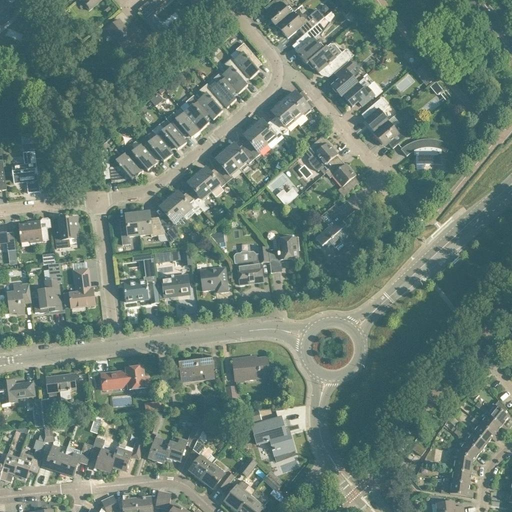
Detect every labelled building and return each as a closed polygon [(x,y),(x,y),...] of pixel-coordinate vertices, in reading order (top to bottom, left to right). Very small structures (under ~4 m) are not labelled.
[(0,0),(0,27),(3,28),(14,19),(15,11),(10,11),(11,5),(7,0),(6,0),(0,0)] [(82,0),(84,2),(82,3),(89,12),(99,3),(98,2),(99,0),(82,0)] [(154,0),(150,4),(157,12),(171,0),(187,0),(192,6),(198,0),(154,0)] [(270,20),(277,27),(293,13),(291,15),(285,8),(289,5),(285,0),(284,0),(275,0),(265,9),(269,14),(267,16),(270,20)] [(293,13),(277,27),(277,28),(278,27),(288,39),(299,29),(304,36),(313,28),(325,18),(319,11),(316,11),(306,20),(304,18),(302,18),(299,20),(293,13)] [(304,36),(296,42),(297,43),(302,50),(297,54),(307,66),(309,63),(324,51),(315,40),(321,35),(321,36),(325,31),(331,26),(330,24),(325,18),(313,28),(304,36)] [(128,31),(119,21),(108,30),(117,40),(116,41),(127,53),(138,44),(137,43),(143,37),(134,26),(128,31)] [(244,44),(236,51),(240,56),(234,61),(232,59),(250,80),(257,75),(259,73),(257,69),(262,65),(244,44)] [(336,59),(326,48),(324,51),(309,63),(319,74),(324,69),(330,77),(354,56),(349,51),(345,50),(336,59)] [(7,49),(2,53),(5,59),(11,55),(7,49)] [(221,73),(239,95),(245,89),(248,87),(245,84),(250,80),(232,59),(225,65),(229,70),(223,75),(221,73)] [(343,78),(332,87),(333,88),(332,89),(336,93),(337,93),(342,98),(343,97),(358,85),(348,73),(355,68),(350,62),(338,72),(343,78)] [(423,65),(416,72),(420,77),(427,70),(423,65)] [(239,95),(221,73),(213,80),(217,85),(212,90),(207,85),(228,109),(234,103),(236,102),(236,101),(234,98),(238,94),(239,95)] [(358,85),(343,97),(352,108),(358,103),(362,99),(366,104),(374,97),(375,98),(383,92),(374,82),(370,86),(364,80),(358,85)] [(170,83),(165,88),(170,94),(176,90),(170,83)] [(227,109),(228,109),(207,85),(199,91),(204,96),(198,101),(194,96),(193,96),(214,121),(223,113),(220,110),(225,106),(227,109)] [(451,98),(446,92),(445,93),(443,95),(448,101),(451,98)] [(279,102),(278,102),(295,122),(300,127),(308,120),(305,117),(311,111),(310,111),(315,107),(309,100),(304,104),(301,100),(299,98),(298,96),(295,93),(290,97),(288,95),(284,99),(279,103),(279,102)] [(180,108),(184,113),(200,132),(207,127),(209,125),(206,122),(211,118),(214,121),(193,96),(186,103),(180,108)] [(382,99),(361,116),(365,121),(364,122),(369,126),(368,127),(374,133),(388,122),(381,114),(389,107),(382,99)] [(287,129),(295,122),(278,102),(279,103),(274,107),(276,109),(272,113),(278,120),(273,124),(283,135),(289,130),(287,129)] [(141,110),(137,113),(142,118),(146,115),(141,110)] [(194,138),(200,132),(184,113),(178,118),(174,113),(166,120),(186,144),(187,144),(184,141),(189,137),(191,140),(194,138)] [(374,133),(373,134),(382,145),(386,142),(393,149),(408,136),(422,124),(417,118),(403,130),(398,125),(394,128),(388,122),(374,133)] [(160,125),(152,132),(173,156),(173,155),(170,152),(175,149),(178,152),(186,144),(166,120),(170,125),(164,130),(160,125)] [(251,126),(250,126),(267,146),(271,150),(285,138),(283,135),(273,124),(268,129),(262,121),(258,125),(256,123),(251,127),(251,126)] [(259,153),(267,146),(250,126),(251,127),(246,131),(248,133),(244,136),(250,144),(245,148),(255,159),(261,154),(259,153)] [(166,161),(173,156),(152,132),(156,137),(150,142),(146,137),(139,143),(141,145),(157,164),(161,160),(164,163),(166,161)] [(30,134),(21,135),(22,144),(23,146),(29,145),(40,144),(39,138),(35,135),(36,134),(35,133),(30,134)] [(321,169),(326,174),(340,161),(336,157),(338,155),(328,143),(325,146),(319,140),(306,151),(311,157),(310,158),(310,159),(310,160),(311,161),(311,162),(312,164),(313,165),(315,167),(316,168),(317,169),(318,169),(320,170),(321,169)] [(407,146),(401,150),(407,157),(410,155),(414,153),(416,152),(416,156),(416,169),(417,169),(417,170),(424,170),(424,165),(441,165),(441,152),(446,154),(451,146),(445,143),(438,141),(431,140),(429,140),(424,140),(419,141),(417,142),(414,142),(413,143),(407,146)] [(38,159),(42,159),(40,144),(29,145),(29,150),(36,149),(38,159)] [(130,146),(123,152),(125,154),(140,173),(145,169),(148,172),(150,170),(157,165),(157,164),(141,145),(134,151),(130,146)] [(223,150),(222,150),(239,169),(247,163),(249,164),(255,159),(245,148),(240,152),(234,145),(230,149),(228,147),(223,151),(223,150)] [(298,145),(294,149),(299,154),(303,151),(298,145)] [(231,176),(239,169),(222,150),(223,151),(218,155),(220,157),(216,160),(222,168),(217,172),(227,183),(233,178),(231,176)] [(12,167),(13,174),(11,176),(13,178),(14,185),(27,183),(28,194),(40,193),(38,175),(39,172),(37,171),(35,152),(23,153),(24,165),(12,167)] [(134,179),(141,174),(125,154),(116,162),(120,167),(103,169),(105,180),(111,179),(111,184),(120,183),(121,182),(123,182),(124,181),(126,181),(127,180),(129,178),(132,181),(134,179)] [(284,158),(281,161),(286,167),(289,164),(284,158)] [(344,166),(340,161),(326,174),(330,179),(333,177),(342,188),(338,191),(344,198),(358,185),(353,179),(356,176),(346,165),(344,166)] [(195,173),(194,174),(211,193),(215,198),(223,191),(221,188),(227,183),(217,172),(212,176),(206,169),(202,173),(200,171),(195,174),(195,173)] [(203,200),(211,193),(194,174),(195,175),(190,179),(192,181),(188,184),(194,192),(189,196),(199,207),(205,202),(203,200)] [(281,203),(286,199),(277,187),(272,192),(281,203)] [(167,197),(166,197),(183,217),(191,210),(195,214),(197,217),(203,212),(199,207),(189,196),(184,200),(178,193),(174,196),(172,194),(167,198),(167,197)] [(159,221),(166,236),(168,241),(170,245),(178,238),(178,227),(175,224),(183,217),(166,197),(166,198),(167,199),(162,203),(164,205),(160,208),(166,215),(159,221)] [(329,228),(316,240),(322,248),(323,247),(324,248),(325,249),(326,250),(327,250),(328,250),(329,250),(330,250),(331,250),(332,250),(332,249),(334,248),(338,254),(346,247),(347,249),(357,241),(355,238),(355,233),(351,233),(345,227),(346,226),(343,221),(355,211),(346,202),(338,209),(335,205),(326,213),(334,222),(328,227),(329,228)] [(292,204),(286,209),(292,217),(292,216),(297,213),(298,212),(292,204)] [(127,225),(120,226),(123,246),(131,245),(130,238),(140,236),(137,210),(137,212),(131,213),(131,215),(126,216),(127,225)] [(137,210),(140,236),(151,235),(151,237),(158,237),(166,236),(159,221),(150,222),(149,213),(144,214),(143,211),(137,212),(137,210)] [(55,236),(56,250),(70,248),(70,240),(77,240),(76,229),(79,229),(78,218),(68,219),(68,218),(66,219),(66,220),(59,221),(61,235),(55,236)] [(49,241),(47,229),(41,230),(40,222),(33,223),(33,225),(19,226),(21,243),(30,242),(30,246),(37,245),(37,243),(43,243),(43,241),(49,241)] [(16,251),(14,233),(6,234),(5,226),(0,226),(0,243),(7,243),(8,252),(16,251)] [(309,230),(305,233),(309,238),(313,234),(309,230)] [(224,234),(211,235),(217,244),(225,244),(224,234)] [(298,252),(300,251),(298,238),(277,240),(278,250),(268,251),(270,263),(293,260),(294,261),(299,260),(298,252)] [(237,264),(240,286),(263,283),(261,264),(269,263),(267,248),(258,249),(259,255),(257,255),(257,254),(254,252),(249,253),(248,251),(242,252),(241,254),(236,254),(234,257),(235,264),(237,264)] [(183,267),(192,266),(190,250),(181,252),(183,267)] [(46,255),(48,265),(56,264),(54,254),(46,255)] [(124,284),(126,303),(149,300),(149,299),(151,299),(151,305),(159,304),(154,259),(143,261),(145,278),(144,278),(144,281),(124,284)] [(40,301),(34,302),(35,314),(49,312),(49,313),(61,311),(58,285),(62,284),(60,264),(56,264),(48,265),(49,271),(44,271),(46,291),(39,292),(40,301)] [(220,294),(228,293),(225,268),(213,270),(213,272),(200,273),(203,292),(220,290),(220,294)] [(90,288),(88,270),(75,272),(77,293),(69,294),(71,306),(71,308),(72,310),(79,309),(79,307),(79,305),(86,304),(86,307),(95,306),(94,297),(93,297),(92,292),(93,292),(93,288),(90,288)] [(178,295),(190,294),(187,276),(162,279),(165,298),(178,297),(178,295)] [(25,299),(31,298),(29,284),(14,285),(15,293),(8,294),(10,314),(17,313),(18,315),(24,315),(23,304),(25,304),(25,299)] [(214,378),(211,358),(179,362),(182,382),(190,381),(189,377),(205,375),(206,379),(214,378)] [(258,379),(270,378),(267,358),(256,360),(256,358),(233,361),(236,382),(245,381),(244,379),(258,377),(258,379)] [(110,374),(101,375),(103,391),(112,390),(112,387),(128,385),(129,390),(150,388),(149,378),(144,378),(143,367),(139,368),(137,367),(131,367),(130,369),(126,369),(127,375),(110,377),(110,374)] [(165,373),(160,373),(162,388),(171,387),(169,375),(165,376),(165,373)] [(56,380),(55,380),(47,381),(49,397),(56,396),(56,393),(75,390),(74,376),(59,377),(60,381),(57,381),(56,381),(56,380)] [(12,382),(0,383),(0,393),(0,394),(1,402),(11,400),(12,403),(17,403),(17,399),(35,397),(33,383),(16,385),(13,386),(12,382)] [(227,403),(239,402),(237,387),(225,388),(227,403)] [(49,399),(41,400),(42,410),(44,427),(50,426),(51,426),(50,414),(51,414),(49,399)] [(162,402),(145,404),(146,414),(163,411),(162,402)] [(493,405),(485,414),(487,416),(488,415),(502,427),(502,426),(509,418),(504,414),(506,411),(498,402),(495,406),(493,405)] [(98,408),(93,409),(94,421),(103,419),(105,419),(104,414),(98,408)] [(180,415),(180,423),(189,424),(189,415),(180,415)] [(497,432),(502,427),(488,415),(487,416),(480,424),(498,438),(501,435),(497,432)] [(154,416),(149,433),(156,436),(162,418),(154,416)] [(458,421),(451,416),(448,421),(454,426),(458,421)] [(199,438),(202,431),(206,422),(199,418),(191,434),(199,438)] [(286,437),(281,418),(252,426),(257,445),(270,441),(275,457),(294,451),(290,436),(286,437)] [(103,419),(94,421),(90,432),(98,435),(103,419)] [(495,442),(498,438),(480,424),(473,433),(487,445),(491,440),(495,442)] [(46,438),(44,443),(55,442),(53,433),(65,432),(64,425),(51,426),(50,426),(44,427),(46,438)] [(205,432),(202,431),(199,438),(206,444),(208,441),(205,432)] [(480,454),(487,445),(473,433),(466,442),(480,454)] [(94,447),(90,458),(90,459),(91,456),(96,458),(95,460),(98,461),(96,468),(110,473),(117,453),(110,451),(111,448),(104,446),(105,441),(96,438),(94,447)] [(149,460),(163,465),(171,443),(170,443),(168,449),(161,447),(163,441),(156,438),(149,460)] [(117,453),(110,473),(112,467),(126,472),(127,469),(128,469),(129,467),(128,467),(131,458),(139,461),(146,442),(142,441),(137,439),(133,449),(127,446),(126,450),(119,447),(117,453)] [(20,458),(14,476),(26,480),(29,472),(37,474),(41,461),(39,457),(44,442),(36,440),(33,449),(36,450),(33,457),(21,453),(20,458)] [(171,443),(163,465),(164,465),(166,459),(180,463),(187,442),(180,440),(178,446),(171,443)] [(190,472),(201,480),(213,464),(217,459),(211,455),(213,452),(208,448),(208,449),(197,441),(192,453),(199,459),(190,472)] [(473,462),(480,454),(466,442),(459,451),(456,448),(451,453),(473,462)] [(65,456),(59,474),(74,478),(79,463),(87,466),(89,458),(90,458),(94,447),(84,444),(82,451),(68,447),(65,456)] [(421,457),(426,451),(417,444),(415,447),(412,450),(421,457)] [(46,469),(59,474),(65,456),(59,454),(61,449),(53,447),(46,469)] [(415,456),(408,451),(404,456),(405,457),(411,462),(415,456)] [(473,463),(473,462),(451,453),(450,460),(455,461),(453,471),(471,474),(473,463)] [(11,483),(14,476),(20,458),(8,454),(6,463),(3,473),(8,474),(5,481),(11,483)] [(411,462),(415,465),(419,459),(415,456),(411,462)] [(213,464),(201,480),(213,490),(217,485),(224,491),(234,478),(233,477),(227,472),(226,474),(225,473),(229,469),(217,459),(213,464)] [(246,477),(256,464),(249,459),(239,471),(246,477)] [(453,471),(452,483),(469,486),(471,474),(453,471)] [(264,481),(276,492),(281,487),(268,476),(264,481)] [(225,503),(236,511),(239,511),(255,492),(242,481),(225,503)] [(469,492),(469,486),(452,483),(450,495),(472,498),(473,493),(469,492)] [(255,492),(239,511),(260,511),(261,511),(269,502),(255,492)] [(155,508),(162,509),(165,494),(158,493),(155,508)] [(165,494),(162,509),(169,510),(171,495),(165,494)] [(123,499),(115,500),(120,511),(124,511),(138,511),(137,501),(130,501),(129,496),(122,496),(123,499)] [(432,511),(461,511),(464,511),(463,507),(455,508),(454,502),(444,503),(444,498),(431,496),(432,511)] [(114,497),(108,500),(113,511),(120,511),(115,500),(114,497)] [(152,511),(151,499),(137,501),(138,511),(152,511)] [(106,511),(113,511),(108,500),(102,503),(104,507),(106,511)]
